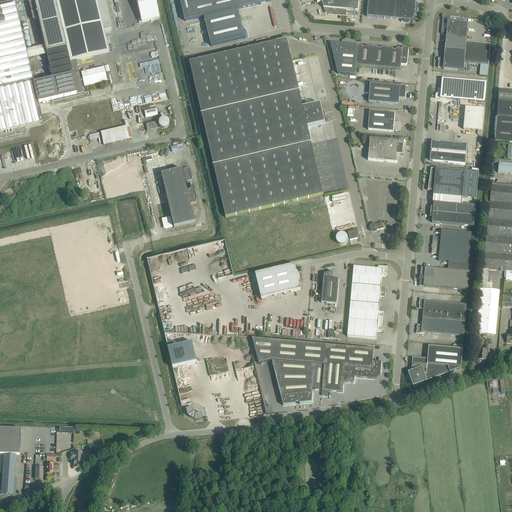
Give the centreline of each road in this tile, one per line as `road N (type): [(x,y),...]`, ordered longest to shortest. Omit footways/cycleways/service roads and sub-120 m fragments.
road 1 (unclassified): [(170,434),(332,419),(395,404)]
road 2 (unclassified): [(407,258),(428,37)]
road 3 (unclassified): [(170,434),(125,243),(148,237)]
road 4 (unknown): [(68,161),(177,133),(172,82)]
road 5 (unknown): [(178,0),(195,49),(301,22)]
road 6 (unknown): [(125,243),(117,208),(0,232)]
road 7 (unclassified): [(428,37),(308,27),(293,0)]
road 8 (unclassified): [(395,404),(407,258)]
road 9 (unclassified): [(395,404),(511,363)]
road 10 (unknown): [(130,89),(65,108),(68,161)]
